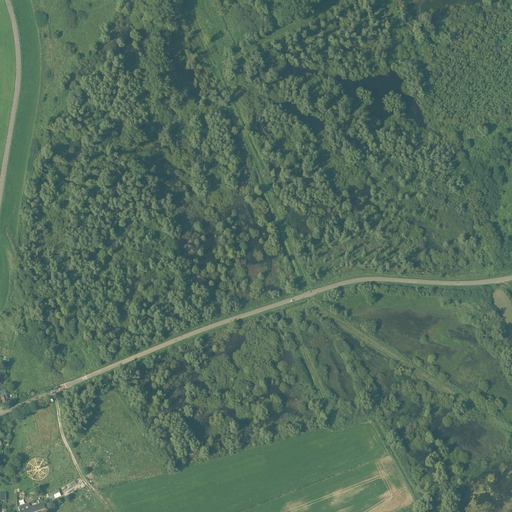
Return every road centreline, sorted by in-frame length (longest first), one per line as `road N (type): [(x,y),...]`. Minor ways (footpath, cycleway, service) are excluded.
road 1 (unclassified): [(0,413),(197,330),(340,283),(511,277)]
road 2 (unclassified): [(0,197),(19,59),(6,0)]
